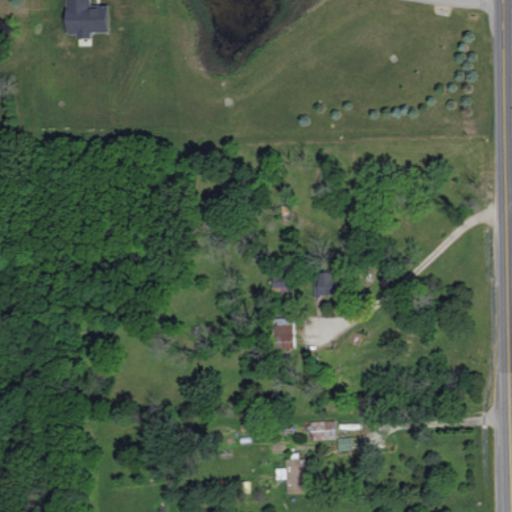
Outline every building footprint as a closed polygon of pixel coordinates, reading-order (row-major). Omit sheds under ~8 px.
[(110,31),(109,4),(92,5),(92,0),(67,0),(68,33),(78,33),(78,37),(93,37),(93,32),(110,31)] [(345,294),(345,272),(315,272),(316,295),(345,294)] [(292,288),(292,275),(274,275),(273,288),(292,288)] [(295,347),(294,318),(275,318),(276,347),(295,347)] [(309,439),(336,439),(336,420),(308,421),(309,439)] [(352,437),(338,437),(339,450),(353,449),(352,437)] [(307,458),(286,458),(286,468),(277,468),(278,477),(287,477),(288,493),(308,492),(307,458)]
